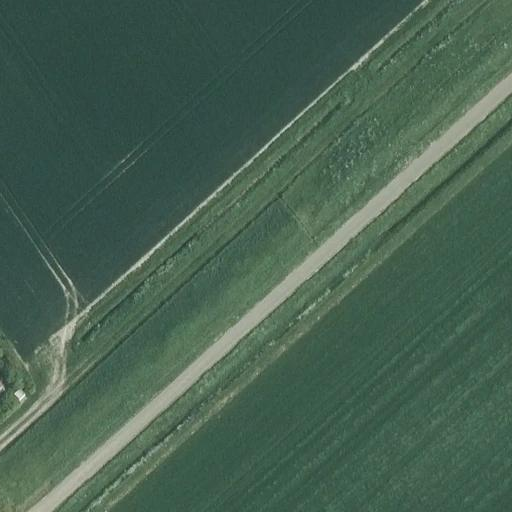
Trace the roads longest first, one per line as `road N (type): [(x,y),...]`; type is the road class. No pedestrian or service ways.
road 1 (track): [(0,439),(477,0)]
road 2 (unclassified): [(34,511),(511,77)]
